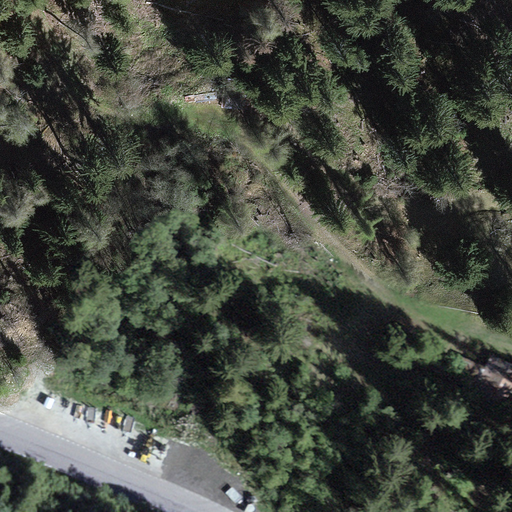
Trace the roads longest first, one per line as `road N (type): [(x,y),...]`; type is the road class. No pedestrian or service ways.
road 1 (track): [(511,200),(390,207),(339,179),(256,112),(236,117),(234,127),(374,282),(441,322),(511,349)]
road 2 (unclassified): [(0,427),(195,511)]
